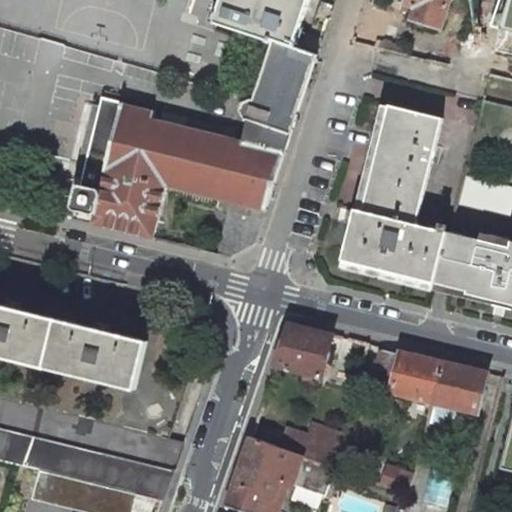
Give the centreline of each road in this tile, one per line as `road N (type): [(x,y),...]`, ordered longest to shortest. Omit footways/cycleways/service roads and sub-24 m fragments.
road 1 (residential): [(263,290),(352,0)]
road 2 (residential): [(263,290),(0,226)]
road 3 (residential): [(511,351),(263,290)]
road 4 (residential): [(263,290),(191,511)]
